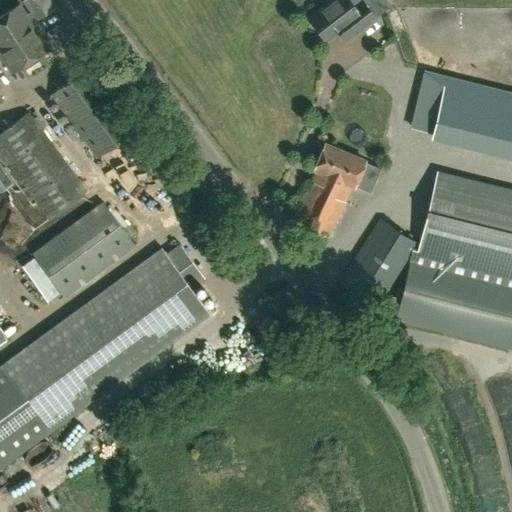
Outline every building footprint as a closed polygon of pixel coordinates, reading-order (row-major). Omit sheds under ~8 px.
[(32,21),(54,6),(50,0),(22,0),(30,11),(26,13),(19,3),(0,15),(0,55),(11,73),(49,48),(32,21)] [(357,0),(352,4),(348,0),(328,0),(307,16),(325,39),(337,30),(345,40),(374,17),(361,0),(357,0)] [(96,156),(135,127),(89,65),(50,94),(96,156)] [(511,158),(511,91),(423,69),(409,127),(430,133),(429,138),(511,158)] [(0,150),(49,217),(86,190),(28,111),(0,131),(0,150)] [(370,192),(380,167),(364,160),(364,159),(324,143),(313,168),(315,169),(292,220),(327,236),(351,184),(370,192)] [(413,248),(411,258),(401,297),(383,293),(416,241),(379,218),(339,281),(376,305),(379,300),(399,305),(396,318),(511,347),(511,189),(436,170),(416,249),(413,248)] [(63,295),(134,243),(102,200),(32,252),(63,295)] [(21,260),(44,240),(32,227),(10,247),(21,260)] [(6,245),(0,248),(0,259),(6,270),(16,264),(6,245)] [(0,467),(211,312),(192,286),(202,278),(179,246),(167,255),(161,247),(0,365),(0,467)] [(508,389),(490,363),(480,370),(498,396),(508,389)] [(64,460),(36,480),(46,494),(74,474),(64,460)] [(0,504),(0,511),(17,511),(29,505),(21,492),(0,504)]
